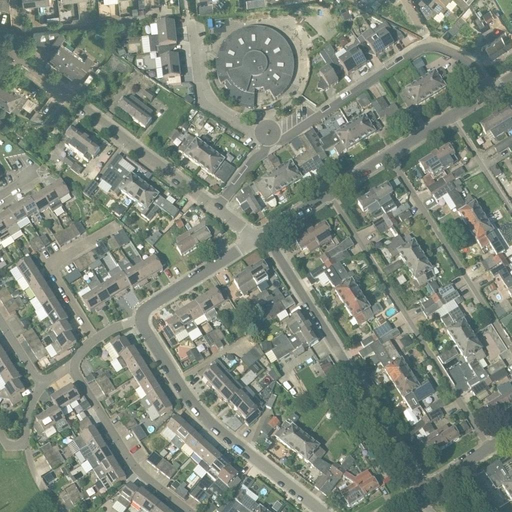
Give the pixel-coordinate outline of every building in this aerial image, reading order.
[(0,0),(0,10),(7,12),(9,2),(1,0),(0,0)] [(444,4),(440,0),(420,0),(418,2),(420,5),(420,7),(427,18),(428,17),(427,17),(431,14),(438,21),(445,13),(453,21),(458,16),(444,4)] [(440,0),(444,4),(447,0),(453,0),(464,9),(469,4),(466,1),(464,0),(440,0)] [(341,13),(344,22),(352,20),(348,10),(341,13)] [(488,32),(484,26),(479,17),(475,12),(472,16),(485,35),(488,32)] [(454,35),(455,34),(458,31),(466,22),(461,17),(448,30),(454,35)] [(157,26),(159,37),(175,35),(174,18),(161,20),(162,26),(157,26)] [(386,22),(372,32),(385,52),(399,42),(386,22)] [(484,26),(488,32),(493,29),(489,23),(487,24),(484,26)] [(216,64),(216,68),(216,70),(217,74),(217,75),(218,80),(219,82),(221,86),(230,81),(230,82),(232,84),(233,86),(235,87),(236,89),(239,91),(244,93),(245,94),(247,95),(249,95),(251,95),(253,96),(254,96),(255,91),(257,90),(259,90),(261,90),(263,89),(265,94),(269,92),(270,92),(272,91),(273,90),(276,87),(277,86),(279,83),(280,82),(281,79),(283,76),(292,79),(293,78),(293,74),(294,72),(294,68),(294,67),(294,62),(293,60),(293,57),(292,54),(290,50),(290,49),(288,46),(286,43),(283,40),(280,37),(278,35),(275,33),(272,32),(271,31),(267,30),(262,29),(257,28),(252,28),(251,28),(248,28),(245,29),(242,30),(237,32),(235,34),(231,36),(229,38),(226,41),(225,42),(224,43),(221,47),(221,49),(219,52),(219,53),(217,57),(217,59),(216,63),(216,64)] [(385,52),(372,32),(371,30),(361,36),(362,37),(357,40),(367,55),(372,52),(376,58),(385,52)] [(53,63),(60,68),(72,52),(61,43),(66,37),(60,33),(50,46),(56,50),(51,57),(55,60),(53,63)] [(500,36),(494,40),(503,55),(511,49),(511,38),(511,37),(508,39),(504,33),(500,35),(500,36)] [(175,35),(159,37),(149,38),(151,54),(158,53),(170,52),(170,47),(177,46),(175,35)] [(367,55),(357,40),(355,41),(354,45),(348,48),(347,51),(345,52),(348,56),(357,70),(367,64),(363,58),(367,55)] [(503,55),(494,40),(481,48),(482,50),(484,53),(482,55),(488,65),(503,55)] [(357,70),(348,56),(339,62),(334,55),(334,52),(330,45),(323,49),(329,58),(339,74),(344,70),(348,76),(357,70)] [(120,57),(126,55),(123,48),(117,51),(120,57)] [(72,52),(60,68),(73,78),(78,71),(83,75),(93,61),(87,57),(84,61),(72,52)] [(170,52),(158,53),(159,60),(161,60),(162,70),(179,68),(178,57),(171,58),(170,52)] [(110,64),(120,72),(126,64),(116,56),(110,64)] [(412,64),(417,72),(424,67),(420,60),(412,64)] [(454,72),(460,69),(458,64),(452,68),(454,72)] [(179,68),(162,70),(164,81),(169,81),(169,86),(181,85),(179,68)] [(147,100),(152,93),(151,92),(157,84),(144,76),(134,69),(127,79),(137,86),(138,84),(147,90),(143,96),(147,100)] [(318,90),(324,92),(339,83),(329,69),(320,75),(322,78),(318,90)] [(425,90),(447,77),(442,69),(435,73),(420,82),(425,90)] [(447,77),(425,90),(427,93),(431,99),(446,90),(445,89),(452,85),(447,77)] [(0,90),(3,93),(9,85),(0,78),(0,90)] [(425,90),(420,82),(406,91),(406,92),(400,96),(405,103),(425,90)] [(9,85),(3,93),(22,107),(28,99),(21,95),(22,94),(9,85)] [(425,90),(405,103),(410,111),(416,107),(416,108),(431,99),(427,93),(425,90)] [(3,93),(0,96),(0,102),(11,110),(11,109),(17,114),(22,107),(3,93)] [(152,93),(147,100),(151,102),(155,96),(152,93)] [(191,105),(191,104),(194,100),(191,99),(187,96),(184,101),(191,105)] [(361,101),(365,107),(370,104),(366,97),(361,101)] [(118,109),(132,120),(143,106),(132,98),(128,102),(125,100),(118,109)] [(380,119),(385,116),(391,112),(388,107),(382,98),(376,101),(379,105),(373,108),(380,119)] [(388,107),(391,112),(397,108),(394,104),(388,107)] [(143,106),(132,120),(146,130),(153,121),(150,118),(153,114),(143,106)] [(397,108),(391,112),(394,117),(400,113),(397,108)] [(511,112),(509,108),(495,117),(505,134),(511,129),(511,122),(510,120),(511,119),(511,112)] [(391,112),(385,116),(388,120),(394,117),(391,112)] [(364,117),(350,126),(354,132),(355,135),(370,125),(376,121),(371,114),(365,118),(364,117)] [(208,120),(205,117),(200,124),(203,127),(208,120)] [(505,134),(495,117),(480,126),(486,136),(490,133),(494,140),(501,136),(505,134)] [(381,129),(376,121),(370,125),(355,135),(361,143),(375,134),(375,133),(381,129)] [(334,147),(355,135),(354,132),(350,126),(336,135),(334,132),(332,133),(331,132),(328,134),(328,136),(320,141),(313,130),(304,136),(318,157),(324,154),(334,147)] [(77,154),(87,140),(73,130),(67,139),(70,141),(65,146),(69,149),(70,149),(77,154)] [(361,143),(355,135),(334,147),(339,155),(346,151),(346,152),(361,143)] [(277,172),(282,180),(318,157),(304,136),(298,139),(303,146),(307,153),(291,163),(277,172)] [(24,149),(31,140),(28,137),(24,141),(22,140),(18,145),(24,149)] [(205,159),(211,151),(197,141),(191,137),(185,145),(205,159)] [(296,151),(303,146),(298,139),(298,138),(291,143),(296,151)] [(511,145),(508,139),(494,147),(498,153),(508,147),(511,145)] [(101,150),(87,140),(77,154),(88,162),(91,157),(94,159),(101,150)] [(199,167),(205,159),(185,145),(180,152),(186,156),(185,157),(199,167)] [(433,155),(443,171),(453,165),(449,159),(454,156),(448,146),(433,155)] [(211,151),(205,159),(230,178),(235,170),(224,162),(225,161),(211,151)] [(139,193),(145,185),(131,175),(131,176),(117,166),(123,158),(119,155),(107,170),(108,170),(139,193)] [(443,171),(433,155),(419,164),(425,174),(429,171),(433,177),(443,171)] [(63,162),(67,165),(71,160),(67,157),(63,162)] [(270,161),(273,166),(279,162),(276,157),(270,161)] [(282,180),(287,189),(302,180),(301,179),(312,172),(313,173),(324,167),(320,161),(318,157),(282,180)] [(230,178),(205,159),(199,167),(213,177),(214,177),(224,185),(230,178)] [(71,160),(67,165),(71,168),(70,170),(78,176),(83,169),(75,163),(71,160)] [(447,177),(451,182),(465,173),(461,168),(447,177)] [(133,201),(139,193),(108,170),(101,180),(112,189),(110,191),(117,196),(120,192),(133,201)] [(261,193),(282,180),(277,172),(262,181),(262,182),(256,186),(261,193)] [(431,195),(451,182),(447,177),(427,189),(431,195)] [(272,198),(287,189),(282,180),(261,193),(266,201),(272,197),(272,198)] [(458,180),(452,184),(458,194),(462,192),(458,186),(461,184),(458,180)] [(89,199),(99,186),(93,181),(83,195),(89,199)] [(54,184),(49,187),(59,202),(69,195),(61,182),(55,186),(54,184)] [(458,194),(452,184),(433,196),(437,202),(448,195),(459,213),(459,214),(468,228),(476,223),(463,202),(458,194)] [(139,193),(159,208),(174,219),(179,212),(158,197),(159,196),(145,185),(139,193)] [(372,194),(381,208),(392,202),(388,197),(392,194),(386,185),(372,194)] [(62,208),(59,202),(49,187),(46,189),(47,191),(41,195),(49,208),(52,214),(62,208)] [(241,206),(253,199),(256,197),(249,187),(242,191),(244,195),(237,200),(241,206)] [(159,208),(139,193),(133,201),(145,210),(141,216),(149,222),(159,208)] [(381,208),(372,194),(358,203),(364,213),(368,210),(371,215),(381,208)] [(49,208),(41,195),(35,199),(33,197),(29,199),(38,214),(49,208)] [(463,202),(476,223),(484,217),(475,203),(471,197),(463,202)] [(38,214),(29,199),(24,203),(22,201),(18,204),(27,219),(33,215),(38,222),(42,220),(38,214)] [(253,199),(241,206),(240,207),(243,212),(250,208),(255,215),(261,211),(253,199)] [(27,219),(18,204),(13,206),(15,208),(9,212),(17,225),(27,219)] [(386,216),(390,222),(394,220),(394,219),(410,209),(407,204),(391,214),(390,213),(386,216)] [(402,222),(412,216),(409,211),(399,218),(402,222)] [(21,232),(17,225),(9,212),(2,216),(1,214),(0,214),(0,220),(11,238),(21,232)] [(390,222),(386,216),(379,220),(383,226),(385,224),(386,225),(390,222)] [(484,217),(476,223),(489,244),(497,239),(497,238),(502,235),(498,229),(494,232),(484,217)] [(11,238),(0,220),(0,243),(1,245),(11,238)] [(187,234),(197,249),(211,239),(209,236),(212,233),(215,237),(221,233),(215,223),(213,225),(210,220),(187,234)] [(179,230),(185,227),(182,222),(176,225),(179,230)] [(476,223),(468,228),(477,243),(481,249),(489,244),(476,223)] [(310,233),(319,248),(329,242),(326,237),(331,234),(324,224),(310,233)] [(68,229),(75,239),(80,236),(74,226),(68,229)] [(64,232),(70,242),(75,239),(68,229),(64,232)] [(59,235),(65,245),(70,242),(64,232),(59,235)] [(152,247),(162,235),(157,232),(152,238),(148,236),(144,241),(152,247)] [(319,248),(310,233),(296,242),(302,252),(307,249),(310,254),(319,248)] [(182,258),(197,249),(187,234),(176,241),(179,246),(176,248),(182,258)] [(65,245),(59,235),(54,238),(60,248),(65,245)] [(119,235),(114,238),(120,248),(125,245),(119,235)] [(40,239),(45,247),(50,244),(45,236),(40,239)] [(406,267),(415,262),(401,241),(399,236),(391,241),(394,245),(387,250),(393,260),(399,256),(406,267)] [(415,262),(423,257),(414,242),(413,242),(409,236),(401,241),(415,262)] [(33,241),(40,251),(45,247),(40,239),(39,237),(33,241)] [(120,248),(114,238),(109,241),(115,251),(120,248)] [(40,251),(33,241),(29,244),(35,254),(40,251)] [(324,256),(328,262),(342,253),(338,248),(324,256)] [(94,264),(100,261),(93,251),(88,254),(94,264)] [(328,262),(352,301),(361,296),(352,281),(351,281),(340,263),(346,259),(342,253),(328,262)] [(83,257),(90,267),(94,264),(88,254),(83,257)] [(144,264),(153,277),(154,279),(158,277),(157,275),(163,271),(161,268),(166,265),(159,254),(144,264)] [(90,267),(83,257),(78,260),(84,270),(90,267)] [(423,257),(415,262),(428,283),(436,277),(432,271),(423,257)] [(501,263),(498,257),(493,260),(492,257),(482,263),(487,270),(496,264),(497,266),(501,263)] [(16,268),(23,278),(38,269),(35,264),(33,266),(29,260),(16,268)] [(84,270),(78,260),(73,263),(80,273),(84,270)] [(131,288),(130,288),(132,291),(138,287),(140,289),(145,286),(135,270),(134,271),(127,260),(117,266),(122,275),(131,288)] [(328,262),(324,265),(305,277),(312,287),(317,284),(314,280),(324,274),(333,288),(334,287),(336,291),(335,292),(344,306),(352,301),(328,262)] [(428,283),(415,262),(406,267),(415,281),(412,283),(416,290),(428,283)] [(262,263),(248,272),(258,287),(268,281),(265,275),(268,273),(262,263)] [(153,277),(144,264),(135,270),(145,286),(148,283),(147,281),(153,277)] [(38,269),(23,278),(29,289),(42,280),(38,274),(41,273),(38,269)] [(258,287),(248,272),(234,281),(243,296),(258,287)] [(113,281),(123,296),(126,294),(125,292),(130,288),(131,288),(122,275),(113,281)] [(92,294),(102,310),(106,307),(105,305),(111,301),(102,288),(96,277),(92,279),(92,283),(87,286),(92,294)] [(42,280),(29,289),(36,299),(51,289),(48,285),(46,286),(42,280)] [(102,288),(111,301),(116,297),(118,299),(123,296),(113,281),(102,288)] [(427,285),(430,294),(441,290),(438,281),(427,285)] [(436,296),(440,302),(444,299),(443,298),(454,292),(451,287),(436,296)] [(0,293),(0,300),(10,294),(6,289),(0,293)] [(51,289),(36,299),(42,309),(55,301),(51,295),(54,293),(51,289)] [(208,292),(204,295),(214,310),(229,301),(223,290),(218,293),(216,291),(210,295),(208,292)] [(10,294),(0,300),(0,301),(3,306),(13,299),(20,295),(18,292),(11,297),(10,294)] [(262,294),(265,300),(270,297),(266,292),(262,294)] [(444,308),(454,301),(460,297),(456,292),(444,299),(440,302),(444,308)] [(102,310),(92,294),(82,301),(90,314),(97,310),(98,312),(102,310)] [(214,310),(204,295),(200,298),(202,300),(196,304),(204,317),(214,310)] [(270,297),(265,300),(271,309),(280,303),(285,301),(281,295),(273,299),(271,296),(270,297)] [(352,301),(365,322),(373,317),(369,311),(370,310),(361,296),(352,301)] [(422,305),(426,311),(440,302),(436,296),(422,305)] [(263,315),(268,322),(285,312),(285,311),(295,305),(290,297),(285,301),(280,303),(271,309),(266,312),(267,313),(263,315)] [(460,297),(454,301),(457,306),(463,302),(460,297)] [(16,304),(19,309),(24,306),(24,305),(22,303),(19,298),(14,301),(13,299),(3,306),(6,310),(16,304)] [(55,301),(42,309),(48,319),(64,309),(61,305),(59,307),(55,301)] [(352,301),(344,306),(353,320),(354,320),(358,326),(365,322),(352,301)] [(440,302),(426,311),(423,312),(427,318),(439,310),(444,308),(440,302)] [(19,309),(16,304),(6,310),(9,316),(19,309)] [(207,322),(204,317),(196,304),(190,308),(188,305),(185,308),(197,328),(207,322)] [(492,309),(498,319),(505,315),(502,309),(501,310),(498,306),(492,309)] [(197,328),(185,308),(180,311),(182,313),(176,316),(185,332),(188,336),(198,330),(197,328)] [(48,319),(55,329),(68,321),(64,315),(66,313),(64,309),(48,319)] [(464,342),(473,336),(464,321),(465,320),(458,309),(448,315),(464,342)] [(288,326),(295,337),(310,328),(301,313),(291,319),(293,323),(288,326)] [(456,346),(464,342),(448,315),(441,320),(448,331),(447,332),(456,346)] [(185,332),(176,316),(169,320),(173,326),(163,331),(170,341),(185,332)] [(55,329),(53,331),(59,340),(59,341),(72,333),(68,327),(70,325),(68,321),(55,329)] [(378,341),(393,331),(388,324),(373,333),(374,334),(378,341)] [(306,344),(309,348),(319,342),(310,328),(295,337),(289,341),(293,348),(296,347),(297,349),(301,347),(306,344)] [(25,341),(35,334),(32,329),(22,336),(25,341)] [(219,329),(213,332),(220,342),(225,339),(219,329)] [(403,380),(411,375),(402,360),(401,361),(389,342),(400,334),(397,329),(393,331),(378,341),(382,346),(403,380)] [(220,342),(213,332),(209,335),(215,345),(218,350),(223,347),(220,342)] [(59,341),(59,340),(57,342),(51,346),(57,356),(63,352),(76,344),(72,338),(75,337),(72,333),(59,341)] [(28,346),(38,340),(35,334),(25,341),(28,346)] [(270,342),(275,349),(289,341),(286,336),(284,337),(283,334),(270,342)] [(374,343),(378,341),(374,334),(360,343),(364,348),(373,342),(374,343)] [(215,345),(209,335),(203,338),(209,348),(215,345)] [(478,362),(485,357),(481,351),(482,351),(473,336),(464,342),(478,362)] [(109,343),(119,359),(134,349),(132,344),(129,346),(125,340),(122,342),(119,337),(109,343)] [(31,351),(41,344),(38,340),(28,346),(31,351)] [(289,341),(275,349),(271,351),(278,362),(295,351),(293,348),(289,341)] [(395,385),(403,380),(382,346),(378,341),(374,343),(365,350),(359,353),(363,360),(373,354),(375,357),(370,359),(375,366),(380,363),(394,386),(395,385)] [(464,342),(456,346),(465,361),(466,361),(475,375),(483,370),(478,362),(464,342)] [(35,356),(45,350),(41,344),(31,351),(35,356)] [(249,353),(257,361),(264,356),(257,345),(249,353)] [(134,349),(119,359),(117,360),(123,370),(128,367),(143,358),(141,353),(138,355),(134,349)] [(191,363),(200,358),(194,349),(186,354),(191,363)] [(48,355),(45,350),(35,356),(39,361),(48,355)] [(257,361),(249,353),(245,357),(253,366),(257,361)] [(199,356),(200,358),(195,361),(197,364),(204,360),(200,354),(199,356)] [(253,366),(245,357),(240,361),(245,366),(249,369),(253,366)] [(143,358),(128,367),(134,378),(147,369),(143,363),(146,362),(143,358)] [(0,376),(1,378),(16,369),(14,364),(11,366),(8,360),(0,364),(0,376)] [(485,373),(489,379),(503,369),(506,368),(502,361),(488,370),(485,373)] [(210,389),(212,387),(223,377),(215,368),(217,366),(214,362),(207,368),(206,368),(197,376),(201,380),(203,378),(208,383),(206,385),(210,389)] [(251,369),(256,375),(264,368),(259,362),(251,369)] [(326,377),(335,371),(330,363),(321,369),(326,377)] [(19,372),(16,369),(1,378),(7,388),(20,380),(17,374),(19,372)] [(147,369),(134,378),(140,388),(156,378),(153,374),(151,375),(147,369)] [(489,379),(492,385),(507,375),(503,369),(489,379)] [(328,382),(340,375),(337,371),(326,378),(328,382)] [(223,377),(212,387),(216,392),(214,394),(218,398),(231,386),(236,382),(228,373),(223,377)] [(471,390),(489,379),(485,373),(467,384),(471,390)] [(98,386),(109,379),(105,374),(95,380),(98,386)] [(88,384),(95,380),(92,375),(85,379),(88,384)] [(403,380),(416,401),(417,403),(434,393),(428,383),(419,388),(411,375),(403,380)] [(147,398),(160,390),(156,383),(158,382),(156,378),(140,388),(147,398)] [(102,391),(112,385),(109,379),(98,386),(102,391)] [(489,379),(471,390),(476,398),(489,389),(488,387),(492,385),(489,379)] [(23,384),(20,380),(7,388),(5,389),(5,390),(0,393),(0,398),(1,400),(10,402),(13,406),(23,400),(20,395),(25,392),(21,386),(23,384)] [(404,400),(412,412),(420,408),(416,401),(403,380),(395,385),(404,400)] [(112,385),(102,391),(105,396),(115,390),(112,385)] [(231,386),(218,398),(221,402),(223,400),(228,405),(240,395),(239,395),(231,386)] [(64,388),(60,391),(71,406),(80,400),(72,387),(65,391),(64,388)] [(507,409),(511,405),(511,392),(509,387),(498,394),(507,409)] [(153,408),(169,398),(166,394),(163,396),(160,390),(147,398),(153,408)] [(71,406),(60,391),(56,394),(57,396),(51,400),(56,408),(57,408),(60,413),(71,406)] [(240,395),(228,405),(231,408),(233,407),(238,412),(249,402),(241,393),(239,395),(240,395)] [(271,409),(277,396),(271,394),(266,407),(271,409)] [(507,409),(498,394),(486,401),(490,406),(486,408),(492,418),(507,409)] [(249,402),(238,412),(236,414),(239,418),(241,416),(246,421),(244,423),(248,427),(259,417),(261,415),(257,411),(263,406),(255,397),(250,402),(249,402)] [(116,403),(112,398),(106,402),(109,408),(116,403)] [(171,402),(169,398),(153,408),(159,418),(172,410),(169,404),(171,402)] [(424,415),(426,418),(439,410),(446,406),(442,400),(422,412),(424,415)] [(90,408),(86,401),(79,406),(84,412),(90,408)] [(57,408),(56,408),(50,412),(49,410),(45,412),(55,428),(55,427),(59,434),(71,430),(65,421),(60,413),(57,408)] [(121,421),(131,415),(128,410),(117,416),(121,421)] [(439,410),(426,418),(430,425),(434,422),(443,417),(439,410)] [(55,428),(45,412),(41,415),(42,417),(36,421),(39,425),(33,429),(39,437),(44,434),(55,428)] [(287,422),(281,430),(300,445),(306,437),(293,426),(299,418),(293,414),(289,420),(290,421),(289,424),(287,422)] [(124,426),(134,419),(131,415),(121,421),(124,426)] [(88,418),(87,419),(83,421),(79,424),(82,429),(91,423),(88,418)] [(167,429),(176,437),(188,424),(185,421),(183,423),(178,418),(167,429)] [(271,421),(276,426),(279,422),(274,418),(271,421)] [(426,418),(422,421),(407,430),(408,432),(412,437),(422,430),(428,438),(421,442),(431,457),(445,448),(436,433),(430,425),(426,418)] [(134,419),(124,426),(127,431),(137,425),(134,419)] [(273,429),(276,426),(271,421),(267,419),(264,425),(268,428),(269,426),(273,429)] [(469,430),(465,422),(458,426),(463,433),(469,430)] [(91,423),(82,429),(85,434),(94,429),(91,423)] [(188,424),(176,437),(185,445),(195,434),(190,429),(192,427),(188,424)] [(446,427),(436,433),(445,448),(459,439),(453,429),(449,431),(446,427)] [(94,429),(85,434),(73,442),(80,453),(101,439),(103,438),(100,433),(98,435),(94,429)] [(300,445),(281,430),(275,437),(281,441),(280,442),(294,453),(300,445)] [(147,438),(144,434),(137,439),(139,443),(147,438)] [(195,434),(185,445),(194,454),(206,441),(202,437),(201,439),(195,434)] [(261,448),(269,438),(263,434),(256,444),(261,448)] [(306,437),(300,445),(319,460),(325,453),(319,448),(320,448),(306,437)] [(101,439),(80,453),(86,462),(95,457),(109,448),(106,444),(104,445),(101,439)] [(206,441),(194,454),(203,462),(213,451),(208,446),(210,444),(206,441)] [(42,455),(52,449),(49,444),(39,450),(42,455)] [(319,460),(300,445),(294,453),(307,463),(308,463),(313,467),(314,466),(325,474),(327,471),(329,473),(332,468),(319,460)] [(109,448),(95,457),(101,467),(113,459),(110,454),(112,452),(109,448)] [(45,460),(55,454),(52,449),(42,455),(45,460)] [(213,451),(203,462),(199,466),(207,474),(211,470),(223,457),(220,454),(218,455),(213,451)] [(59,459),(62,464),(65,462),(58,452),(55,454),(59,459)] [(151,465),(158,456),(153,452),(146,462),(151,465)] [(511,453),(499,462),(504,470),(511,483),(511,471),(508,464),(511,461),(511,453)] [(49,465),(59,459),(55,454),(45,460),(49,465)] [(156,469),(163,459),(158,456),(151,465),(156,469)] [(337,472),(343,476),(355,461),(349,456),(340,468),(337,472)] [(223,457),(211,470),(220,478),(231,467),(226,462),(227,460),(223,457)] [(59,459),(49,465),(52,470),(62,464),(59,459)] [(113,459),(101,467),(94,471),(100,482),(102,481),(122,468),(119,464),(117,465),(113,459)] [(163,459),(156,469),(160,473),(168,463),(163,459)] [(495,474),(496,475),(503,486),(511,501),(511,500),(511,483),(504,470),(499,462),(483,472),(488,479),(495,474)] [(168,463),(160,473),(165,476),(173,467),(168,463)] [(173,467),(165,476),(170,480),(177,470),(173,467)] [(231,467),(220,478),(214,485),(223,493),(228,498),(229,496),(232,493),(234,491),(241,483),(237,478),(238,477),(232,471),(234,470),(231,467)] [(122,468),(102,481),(108,491),(126,480),(122,474),(124,472),(122,468)] [(321,493),(337,472),(332,468),(329,473),(327,471),(325,474),(314,487),(321,493)] [(326,497),(343,476),(337,472),(321,493),(326,497)] [(50,486),(56,480),(50,475),(44,481),(50,486)] [(355,484),(364,498),(379,490),(373,480),(370,482),(367,477),(355,484)] [(248,490),(254,482),(248,478),(242,486),(248,490)] [(176,490),(180,485),(175,481),(171,487),(176,490)] [(199,503),(209,490),(200,483),(196,486),(201,490),(194,499),(199,503)] [(64,491),(67,496),(77,490),(74,484),(64,491)] [(364,498),(355,484),(341,493),(350,508),(364,498)] [(127,510),(134,501),(142,491),(138,488),(136,490),(130,485),(122,496),(122,497),(117,503),(127,510)] [(189,495),(194,499),(201,490),(196,486),(189,495)] [(180,488),(175,494),(183,501),(187,496),(188,495),(180,488)] [(65,504),(70,501),(80,494),(77,490),(67,496),(62,499),(65,504)] [(209,490),(199,503),(203,506),(213,493),(209,490)] [(85,491),(80,494),(70,501),(73,506),(83,499),(85,501),(89,498),(85,491)] [(142,491),(134,501),(143,509),(153,496),(149,493),(147,495),(142,491)] [(234,500),(237,502),(242,507),(249,511),(265,511),(251,500),(240,492),(238,495),(234,491),(232,493),(229,496),(234,500)] [(153,496),(143,509),(147,511),(156,511),(161,506),(156,501),(157,499),(153,496)] [(229,496),(228,498),(226,501),(216,511),(229,511),(237,502),(234,500),(229,496)] [(277,503),(272,509),(275,511),(278,511),(282,506),(277,503)]
